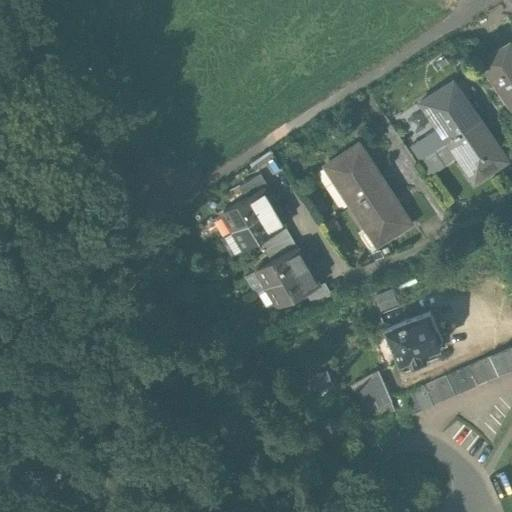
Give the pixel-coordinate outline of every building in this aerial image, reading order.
[(511,46),(509,43),(480,63),(511,108),(511,46)] [(454,81),(421,103),(448,143),(481,121),(454,81)] [(396,97),(384,105),(403,132),(415,123),(396,97)] [(481,121),(448,143),(475,182),(508,160),(481,121)] [(325,166),(350,205),(384,183),(358,144),(325,166)] [(241,186),(247,197),(262,188),(263,189),(268,186),(261,174),(241,186)] [(412,224),(384,183),(350,205),(378,247),(412,224)] [(247,197),(224,211),(229,220),(227,221),(233,231),(272,208),(266,198),(268,197),(263,189),(262,188),(247,197)] [(272,208),(233,231),(239,241),(241,240),(246,248),(260,240),(284,225),(279,216),(277,217),(272,208)] [(284,225),(260,240),(266,251),(291,236),(284,225)] [(297,246),(291,236),(266,251),(272,261),(297,246)] [(272,261),(258,269),(263,278),(261,280),(267,290),(307,267),(301,258),(303,257),(297,246),(272,261)] [(312,276),(307,267),(267,290),(273,300),(276,299),(280,306),(319,284),(313,275),(312,276)] [(433,359),(430,351),(439,348),(441,342),(431,315),(386,332),(399,364),(410,360),(413,367),(433,359)] [(511,354),(510,349),(401,398),(412,419),(511,370),(511,354)] [(328,370),(310,377),(315,389),(332,383),(328,370)] [(385,388),(360,400),(366,414),(392,403),(385,388)]
